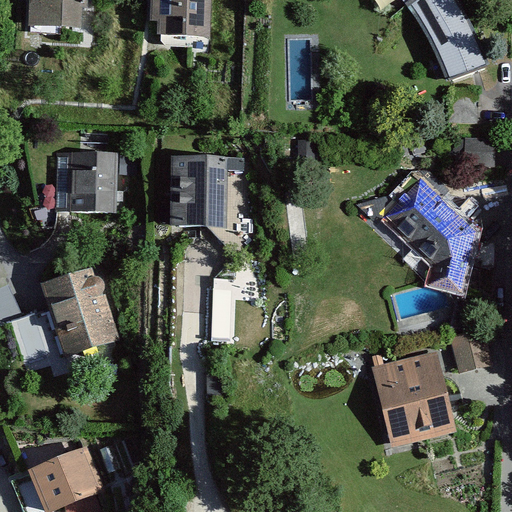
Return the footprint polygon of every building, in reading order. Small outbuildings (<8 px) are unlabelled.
[(91,0),(34,0),(32,36),(90,39),(91,0)] [(213,0),(158,0),(158,38),(213,40),(213,0)] [(455,0),(400,0),(405,6),(428,32),(449,85),(488,69),(471,29),(455,0)] [(122,158),(60,154),(56,216),(118,220),(122,158)] [(229,163),(170,161),(168,230),(227,232),(229,163)] [(398,207),(389,199),(359,209),(375,225),(386,223),(436,271),(431,292),(465,300),(480,236),(421,182),(398,207)] [(97,271),(47,286),(69,359),(119,344),(97,271)] [(214,277),(211,336),(234,337),(236,277),(214,277)] [(485,334),(451,343),(460,376),(493,367),(485,334)] [(438,359),(375,373),(393,452),(456,438),(438,359)] [(220,377),(209,377),(210,398),(221,398),(220,377)] [(89,453),(30,477),(44,511),(68,511),(107,496),(89,453)]
